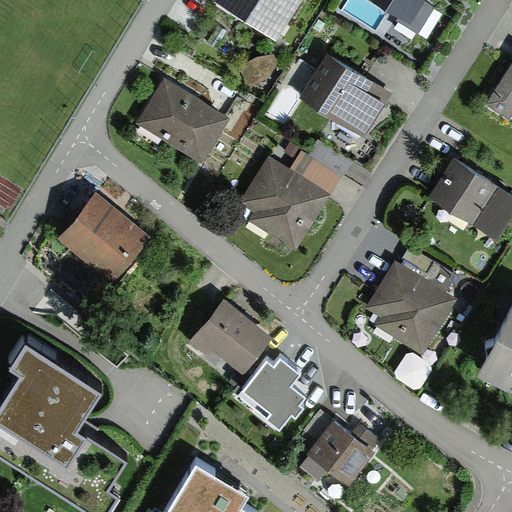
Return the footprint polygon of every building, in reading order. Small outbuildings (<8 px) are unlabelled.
[(224,0),(269,28),(286,0),(224,0)] [(379,0),(412,20),(407,28),(414,32),(429,7),(418,0),(417,0),(379,0)] [(320,58),(298,94),(358,130),(380,94),(320,58)] [(511,61),(483,106),(503,119),(511,105),(511,61)] [(217,113),(162,78),(135,120),(190,155),(217,113)] [(321,194),(265,161),(241,201),(256,210),(250,220),(290,245),(321,194)] [(510,198),(450,161),(430,192),(490,229),(510,198)] [(136,232),(89,194),(55,235),(102,273),(136,232)] [(417,349),(448,299),(393,266),(368,306),(382,315),(376,325),(417,349)] [(265,334),(224,302),(196,336),(237,369),(265,334)] [(511,304),(479,368),(511,384),(511,304)] [(0,444),(103,509),(115,489),(106,483),(124,454),(72,421),(96,384),(28,340),(18,356),(28,362),(0,405),(0,444)] [(272,360),(265,355),(233,398),(275,430),(291,410),(295,413),(304,402),(299,399),(305,391),(290,380),(299,368),(278,352),(272,360)] [(368,448),(321,411),(300,439),(347,475),(368,448)] [(242,492),(189,460),(158,511),(149,507),(145,511),(248,511),(235,503),(242,492)]
